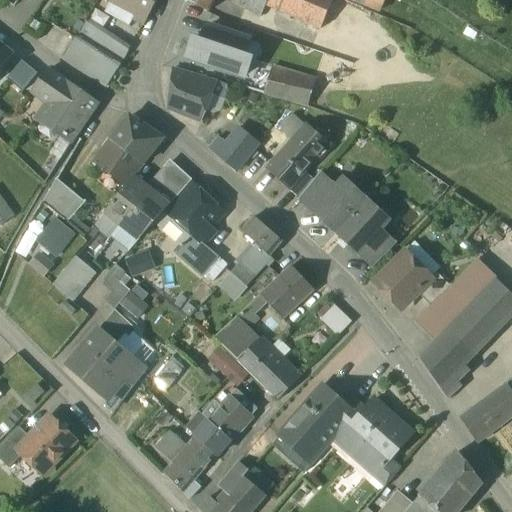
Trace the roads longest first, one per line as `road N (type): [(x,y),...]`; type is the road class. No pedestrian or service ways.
road 1 (residential): [(364,314),(311,252),(139,101)]
road 2 (residential): [(186,510),(364,314)]
road 3 (residential): [(0,325),(186,510)]
road 4 (residential): [(511,503),(364,314)]
road 5 (residential): [(139,101),(105,98),(0,23)]
